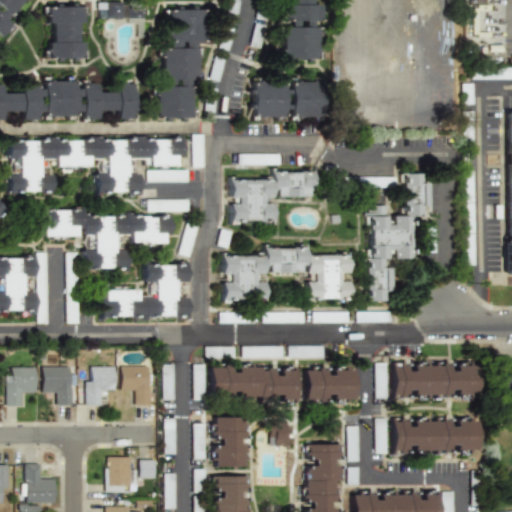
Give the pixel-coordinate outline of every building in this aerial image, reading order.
[(0,0),(0,30),(22,0),(0,0)] [(236,0),(232,0),(226,0),(225,16),(236,17),(236,0)] [(288,0),(288,2),(277,2),(278,60),(319,59),(318,0),(288,0)] [(103,18),(135,17),(135,2),(103,3),(103,18)] [(81,5),(41,5),(41,25),(48,25),(48,39),(41,39),(41,59),(81,59),(81,5)] [(157,84),(150,85),(151,119),(196,118),(195,8),(163,9),(164,47),(156,47),(157,84)] [(229,33),(220,31),(217,47),(226,48),(229,33)] [(220,60),(210,59),(207,78),(216,80),(220,60)] [(470,80),(511,78),(511,67),(470,69),(470,80)] [(131,118),(131,80),(112,80),(112,91),(95,91),(95,82),(73,82),(73,77),(39,77),(39,83),(17,83),(17,91),(0,91),(0,121),(1,121),(1,111),(18,111),(18,118),(131,118)] [(247,77),(247,119),(281,119),(281,77),(247,77)] [(319,79),(285,79),(285,117),(319,117),(319,79)] [(470,84),(460,83),(459,103),(470,104),(470,94),(470,84)] [(511,109),(502,109),(503,273),(511,273),(511,109)] [(178,138),(3,134),(3,166),(3,167),(3,192),(48,193),(48,172),(40,172),(41,159),(51,159),(51,166),(91,167),(91,192),(134,193),(135,172),(126,172),(126,164),(178,165),(178,138)] [(189,167),(200,167),(200,134),(189,134),(189,167)] [(235,164),(275,164),(275,154),(235,154),(235,164)] [(225,223),(268,224),(268,196),(310,196),(310,170),(267,169),(267,179),(225,179),(225,223)] [(184,170),(143,170),(143,182),(184,182),(184,170)] [(362,300),(381,300),(381,291),(385,291),(386,258),(408,258),(408,217),(418,217),(418,207),(425,207),(425,182),(417,182),(417,173),(400,173),(399,215),(384,215),(384,205),(363,205),(362,300)] [(393,177),(342,176),(341,186),(393,187),(393,177)] [(184,199),(143,200),(143,211),(184,211),(184,199)] [(165,214),(79,214),(79,207),(34,207),(35,238),(78,238),(78,269),(121,269),(121,243),(165,243),(165,214)] [(433,253),(433,223),(422,223),(422,253),(433,253)] [(194,228),(183,224),(174,253),(185,257),(194,228)] [(217,255),(217,301),(260,301),(260,273),(302,273),(302,300),(345,300),(345,255),(303,255),(303,245),(259,245),(259,255),(217,255)] [(33,324),(44,323),(43,252),(33,253),(33,324)] [(63,323),(75,323),(74,252),(62,252),(63,323)] [(0,310),(29,310),(29,285),(24,285),(23,279),(30,279),(30,255),(0,255),(0,310)] [(183,318),(183,295),(175,295),(175,283),(183,283),(183,262),(138,262),(138,283),(143,283),(143,289),(95,289),(95,318),(183,318)] [(215,322),(245,322),(245,312),(215,311),(215,322)] [(259,312),(259,322),(300,322),(299,311),(259,312)] [(308,311),(309,322),(344,322),(343,311),(308,311)] [(352,321),(385,321),(385,311),(352,311),(352,321)] [(278,346),(245,347),(245,358),(278,357),(278,346)] [(386,399),(473,399),(474,361),(386,361),(386,399)] [(291,365),(205,363),(204,399),(291,400),(291,365)] [(158,399),(170,399),(169,364),(158,364),(158,399)] [(111,394),(111,366),(90,365),(90,376),(81,376),(81,404),(101,405),(101,394),(111,394)] [(150,404),(150,365),(117,365),(117,393),(127,393),(127,404),(150,404)] [(298,402),(349,402),(350,365),(299,365),(298,402)] [(21,405),(21,395),(32,395),(32,366),(10,366),(10,375),(1,375),(1,405),(21,405)] [(37,366),(37,395),(48,395),(48,404),(71,404),(71,366),(37,366)] [(189,390),(189,400),(200,399),(199,389),(189,390)] [(206,467),(241,467),(241,416),(206,416),(206,467)] [(474,417),(387,416),(387,453),(473,454),(474,417)] [(159,418),(160,453),(171,453),(171,418),(159,418)] [(266,444),(283,445),(284,420),(266,419),(266,444)] [(189,459),(201,458),(200,423),(189,424),(189,459)] [(342,426),(343,461),(355,461),(354,426),(342,426)] [(381,443),(374,443),(374,435),(372,435),(371,453),(381,453),(381,443)] [(298,511),(335,511),(335,443),(299,443),(298,511)] [(100,492),(127,492),(127,456),(100,456),(100,492)] [(151,478),(151,459),(135,459),(135,478),(151,478)] [(50,473),(34,474),(34,464),(17,464),(17,511),(33,511),(33,503),(50,503),(50,473)] [(343,484),(354,484),(354,467),(343,467),(343,484)] [(160,508),(171,508),(172,473),(160,473),(160,508)] [(207,475),(208,511),(244,511),(243,474),(207,475)] [(347,511),(434,511),(434,490),(347,490),(347,511)] [(450,511),(450,491),(438,491),(438,511),(450,511)]
